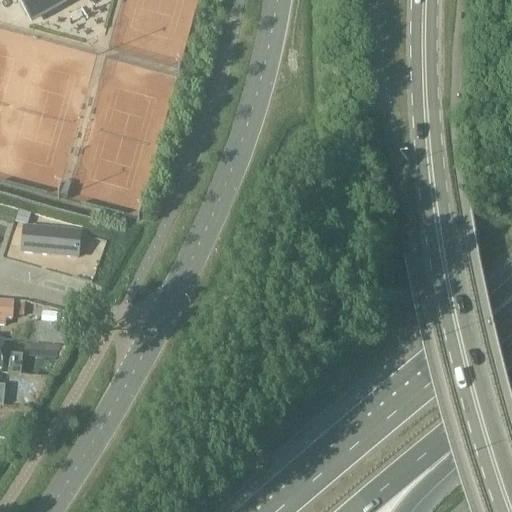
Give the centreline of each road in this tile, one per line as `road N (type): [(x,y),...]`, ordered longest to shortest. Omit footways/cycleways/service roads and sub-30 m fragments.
road 1 (tertiary): [(511,501),(454,316),(439,239),(428,160),(425,0)]
road 2 (unclassified): [(154,338),(240,146),(275,0)]
road 3 (unclassified): [(46,511),(154,338)]
road 4 (trunk): [(422,388),(262,511)]
road 5 (trunk): [(355,511),(511,384)]
road 6 (residential): [(0,282),(154,338)]
road 7 (trunk): [(398,511),(511,409)]
road 8 (trunk): [(511,279),(437,351),(422,388)]
